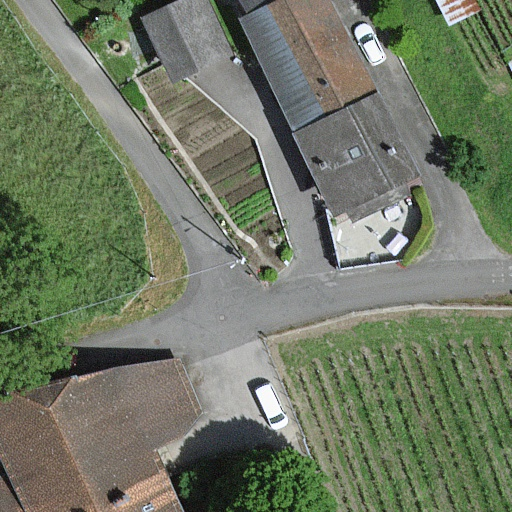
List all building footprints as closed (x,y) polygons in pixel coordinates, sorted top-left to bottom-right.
[(224,50),(199,0),(185,0),(147,19),(174,74),(224,50)] [(326,0),(243,0),(252,17),(241,23),(294,130),(372,91),(326,0)] [(412,173),(372,91),(294,130),(335,211),(345,206),(412,173)] [(188,428),(160,363),(73,375),(0,395),(0,485),(13,511),(171,511),(139,450),(188,428)] [(0,511),(13,511),(0,485),(0,511)]
